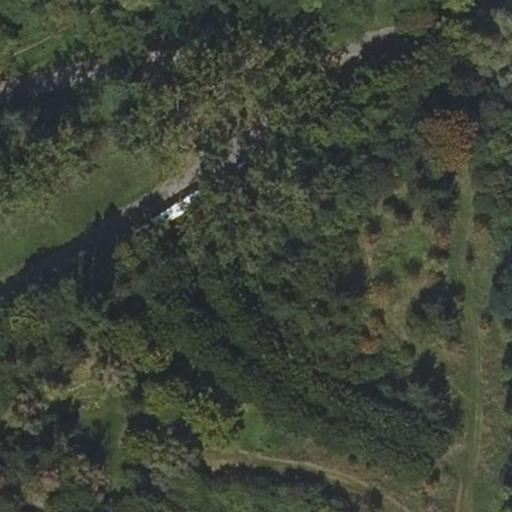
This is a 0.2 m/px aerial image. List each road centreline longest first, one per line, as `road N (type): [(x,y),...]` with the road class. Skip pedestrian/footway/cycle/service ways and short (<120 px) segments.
road 1 (residential): [(0,302),(418,34)]
road 2 (residential): [(418,34),(84,68)]
